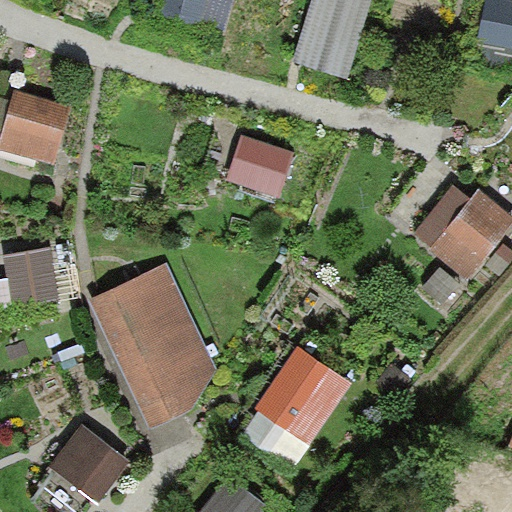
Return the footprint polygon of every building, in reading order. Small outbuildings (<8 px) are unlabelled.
[(202,0),(157,0),(150,27),(193,38),(202,0)] [(363,0),(320,0),(306,41),(345,54),(363,0)] [(511,7),(482,1),(466,69),(511,80),(511,7)] [(66,112),(10,95),(0,127),(0,154),(48,170),(66,112)] [(292,161),(209,132),(195,174),(277,203),(292,161)] [(511,226),(511,222),(476,194),(430,253),(468,283),(511,226)] [(47,254),(0,258),(0,306),(1,313),(52,308),(47,254)] [(160,269),(84,310),(145,425),(181,406),(221,385),(160,269)] [(347,385),(295,352),(252,419),(304,452),(347,385)] [(123,466),(78,431),(43,476),(89,511),(123,466)] [(260,511),(262,509),(227,483),(205,511),(260,511)]
